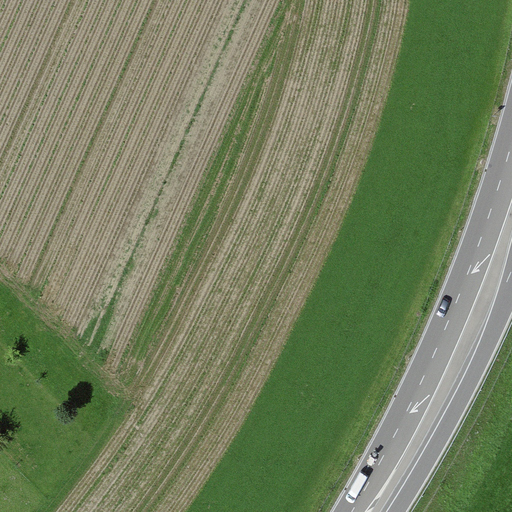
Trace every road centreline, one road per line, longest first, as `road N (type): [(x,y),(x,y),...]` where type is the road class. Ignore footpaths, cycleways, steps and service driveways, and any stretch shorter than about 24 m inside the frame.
road 1 (trunk): [(511,143),(455,302),(349,511)]
road 2 (trunk): [(399,511),(511,291)]
